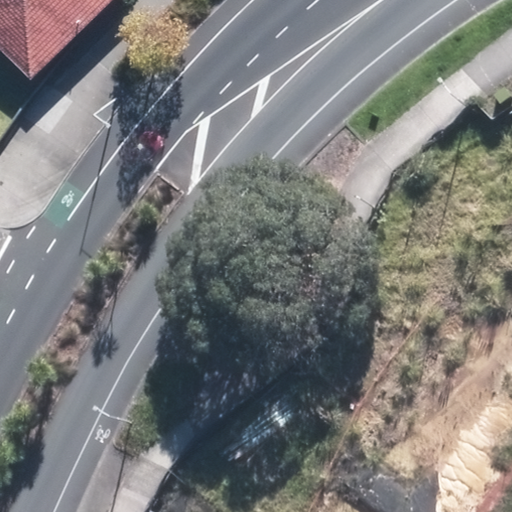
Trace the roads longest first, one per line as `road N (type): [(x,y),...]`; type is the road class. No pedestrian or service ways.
road 1 (tertiary): [(463,0),(292,130),(217,214),(122,355),(44,511)]
road 2 (tertiary): [(20,310),(99,181),(181,84),(268,0)]
